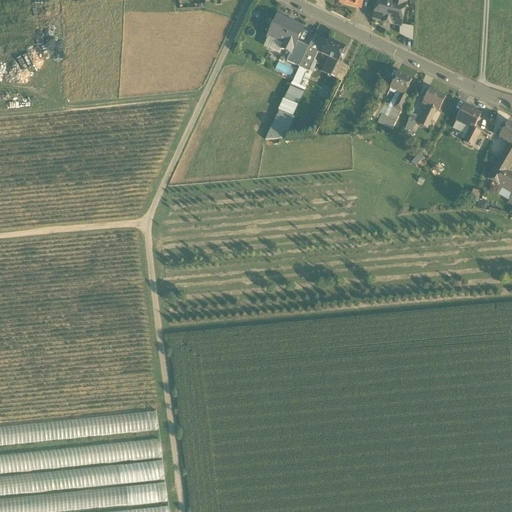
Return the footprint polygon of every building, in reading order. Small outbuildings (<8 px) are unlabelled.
[(341,0),(340,3),(360,8),(362,0),(341,0)] [(391,24),(400,26),(405,5),(405,0),(392,0),(392,2),(384,0),(378,0),(374,20),(382,22),(382,23),(391,25),(391,24)] [(277,17),(268,37),(283,44),(281,50),(290,54),(291,54),(296,42),(303,29),(277,17)] [(396,34),(398,28),(388,25),(386,31),(396,34)] [(400,36),(413,42),(413,27),(400,27),(400,36)] [(317,53),(321,55),(327,43),(314,36),(308,48),(318,53),(317,53)] [(279,54),(281,50),(283,44),(268,37),(267,38),(268,39),(266,44),(266,48),(279,54)] [(321,55),(329,59),(338,63),(345,48),(328,40),(327,43),(321,55)] [(299,68),(301,63),(308,48),(296,42),(291,54),(290,54),(286,62),(299,68)] [(318,53),(308,48),(301,63),(311,68),(317,53),(318,53)] [(367,89),(368,87),(379,64),(362,56),(354,72),(350,81),(367,89)] [(343,65),(338,63),(329,59),(322,73),(335,80),(342,65),(343,65)] [(292,83),(304,89),(314,69),(311,68),(301,63),(299,68),(292,83)] [(335,80),(341,82),(348,68),(342,65),(335,80)] [(350,81),(354,72),(348,69),(340,85),(346,89),(350,81)] [(390,89),(400,95),(404,96),(411,81),(397,74),(389,89),(390,89)] [(296,106),(304,89),(292,83),(284,101),(296,106)] [(368,87),(367,89),(363,97),(370,100),(375,90),(368,87)] [(395,95),(389,106),(384,117),(387,119),(392,108),(393,109),(400,95),(390,89),(389,92),(395,95)] [(422,104),(428,108),(436,111),(438,112),(446,97),(429,89),(422,104)] [(408,98),(404,96),(400,95),(393,109),(401,112),(408,98)] [(296,106),(284,101),(279,111),(291,117),(296,106)] [(370,115),(377,119),(379,115),(383,106),(375,102),(370,115)] [(379,115),(381,116),(384,117),(389,106),(384,104),(383,106),(379,115)] [(470,129),(473,131),(473,130),(481,115),(464,106),(456,122),(470,129)] [(392,108),(387,119),(395,123),(401,112),(393,109),(392,108)] [(427,130),(436,111),(428,108),(419,126),(427,130)] [(283,139),(294,117),(291,117),(279,111),(266,140),(283,139)] [(405,128),(412,130),(417,117),(411,114),(405,128)] [(392,130),(395,123),(387,119),(384,117),(381,116),(377,123),(392,130)] [(470,129),(456,122),(452,130),(462,135),(460,139),(464,141),(470,129)] [(508,144),(511,147),(511,125),(508,123),(498,137),(508,144)] [(463,143),(473,148),(480,134),(473,130),(473,131),(470,129),(464,141),(463,143)] [(508,204),(511,206),(511,175),(507,172),(511,163),(511,147),(508,144),(487,180),(502,189),(511,194),(511,196),(509,202),(508,204)] [(509,202),(511,196),(511,194),(502,189),(498,196),(509,202)] [(471,198),(478,199),(480,192),(473,191),(471,198)]
